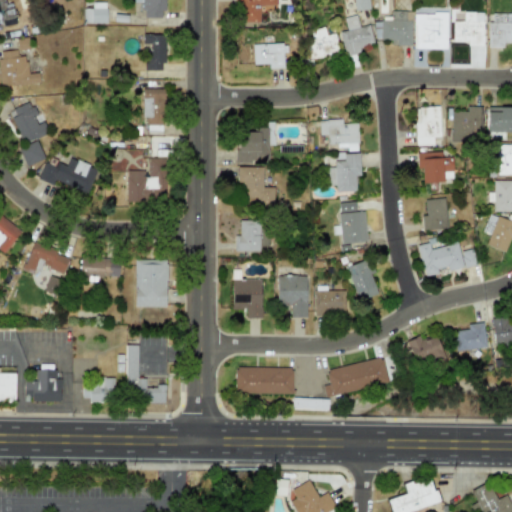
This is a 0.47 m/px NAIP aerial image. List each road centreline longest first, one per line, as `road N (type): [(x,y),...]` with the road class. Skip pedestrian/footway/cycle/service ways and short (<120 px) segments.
road 1 (secondary): [(0,433),(511,440)]
road 2 (tertiary): [(201,436),(201,0)]
road 3 (residential): [(201,353),(348,352),(426,319),(511,296)]
road 4 (residential): [(201,109),(326,106),(400,90),(511,90)]
road 5 (residential): [(426,319),(403,220),(400,90)]
road 6 (residential): [(201,239),(78,231),(28,199),(0,161)]
